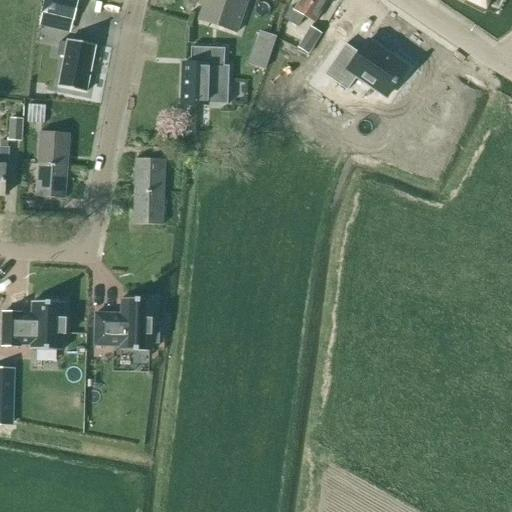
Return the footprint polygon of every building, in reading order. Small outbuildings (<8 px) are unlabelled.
[(77,0),(44,0),(39,26),(48,28),(51,15),(58,17),(73,21),(77,0)] [(248,0),(204,0),(197,21),(237,34),(248,0)] [(327,0),(300,0),(293,11),(290,9),(283,20),(297,29),(304,18),(313,23),(327,0)] [(456,0),(483,13),(489,0),(456,0)] [(297,48),(308,55),(321,34),(309,27),(297,48)] [(276,37),(260,32),(250,64),(265,69),(276,37)] [(86,93),(95,46),(67,41),(58,88),(86,93)] [(344,46),(324,75),(347,91),(348,90),(369,105),(378,91),(387,97),(406,69),(366,42),(357,55),(355,58),(344,51),(346,48),(344,46)] [(191,49),(190,64),(183,64),(182,81),(181,104),(208,105),(226,106),(228,67),(223,66),(223,50),(191,49)] [(43,125),(45,107),(29,106),(27,124),(43,125)] [(9,119),(8,141),(21,142),(23,120),(9,119)] [(38,166),(67,167),(69,134),(40,132),(38,166)] [(0,196),(4,197),(5,167),(8,167),(9,148),(0,147),(0,196)] [(136,160),(134,192),(163,193),(164,161),(172,161),(173,149),(153,148),(152,160),(136,160)] [(64,200),(67,167),(38,166),(36,198),(64,200)] [(162,226),(163,193),(134,192),(133,225),(162,226)] [(152,352),(152,345),(158,345),(159,326),(152,326),(153,300),(121,299),(121,315),(95,314),(94,346),(120,347),(120,351),(152,352)] [(63,303),(32,302),(32,316),(21,316),(21,314),(2,313),(1,347),(20,347),(20,346),(31,346),(31,350),(62,351),(62,335),(64,335),(65,320),(63,320),(63,303)] [(0,426),(9,427),(11,370),(0,370),(0,426)]
